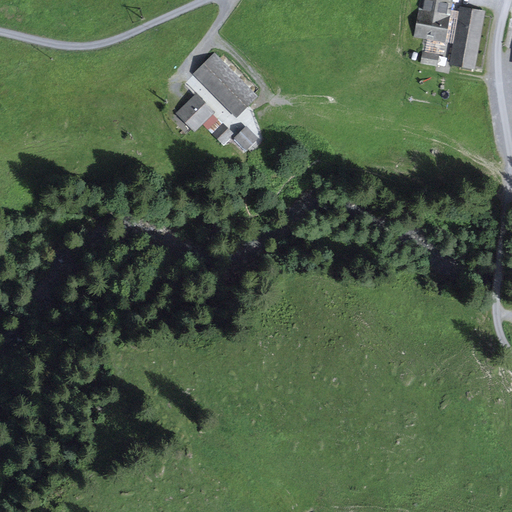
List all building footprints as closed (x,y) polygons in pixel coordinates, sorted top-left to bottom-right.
[(450,0),(420,0),(415,29),(445,34),(450,0)] [(485,12),(460,9),(452,63),(478,66),(485,12)] [(437,49),(418,47),(416,58),(435,60),(437,49)] [(257,87),(220,53),(196,79),(233,113),(257,87)] [(231,125),(190,91),(173,110),(193,127),(201,119),(221,136),(231,125)] [(256,135),(246,122),(233,133),(243,145),(256,135)]
